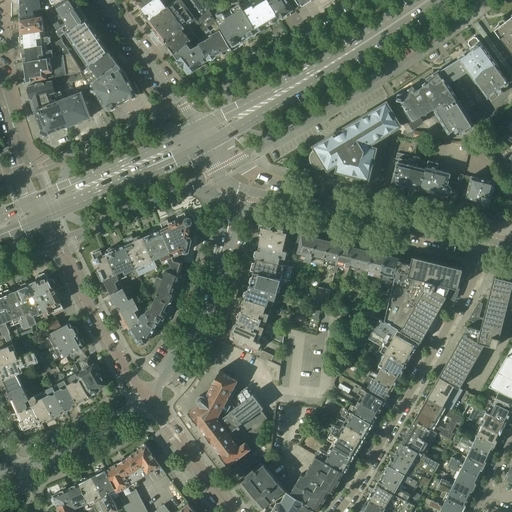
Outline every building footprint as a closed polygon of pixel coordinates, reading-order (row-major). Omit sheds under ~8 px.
[(20,0),(21,19),(37,17),(36,11),(40,10),(39,8),(46,7),(45,0),(20,0)] [(45,0),(46,7),(47,9),(50,7),(54,4),(55,4),(60,0),(45,0)] [(50,7),(47,9),(47,15),(53,24),(57,21),(63,17),(79,6),(74,0),(60,0),(55,4),(59,10),(54,13),(50,7)] [(132,0),(135,4),(138,5),(141,9),(153,0),(132,0)] [(153,0),(141,9),(144,12),(144,13),(144,14),(144,15),(144,16),(145,17),(145,18),(146,19),(147,20),(148,20),(149,21),(150,20),(167,7),(163,1),(164,0),(153,0)] [(191,0),(176,0),(167,7),(150,20),(150,21),(149,25),(161,42),(163,40),(165,43),(189,24),(196,19),(200,24),(212,14),(213,17),(218,14),(210,0),(197,0),(194,3),(191,0)] [(266,26),(271,23),(271,24),(272,24),(273,24),(274,24),(275,23),(276,22),(276,21),(276,20),(279,18),(268,0),(265,0),(263,1),(262,0),(247,0),(241,4),(257,32),(258,32),(261,33),(265,31),(265,27),(266,27),(266,26)] [(268,0),(279,18),(280,18),(283,19),(287,17),(287,14),(293,10),(287,0),(268,0)] [(257,33),(257,32),(241,4),(240,3),(231,9),(233,13),(226,17),(224,15),(217,19),(232,45),(247,37),(248,38),(249,38),(250,38),(250,39),(251,39),(252,38),(253,38),(254,38),(255,37),(256,36),(256,35),(257,34),(257,33)] [(57,21),(53,24),(60,36),(67,32),(77,24),(87,18),(79,6),(63,17),(67,23),(62,27),(57,21)] [(511,15),(501,25),(500,24),(495,28),(496,29),(495,30),(511,52),(511,14),(511,15)] [(21,19),(22,33),(44,29),(45,29),(43,15),(37,17),(21,19)] [(67,32),(60,36),(62,38),(71,53),(82,71),(89,65),(109,50),(91,24),(88,19),(87,18),(77,24),(67,32)] [(169,46),(175,53),(190,41),(195,37),(192,31),(193,30),(189,24),(165,43),(168,46),(169,46)] [(21,35),(19,37),(19,41),(21,42),(22,42),(22,47),(43,44),(46,43),(48,43),(49,43),(51,41),(50,37),(48,36),(47,36),(45,36),(44,29),(22,33),(22,35),(21,35)] [(196,37),(200,44),(208,59),(209,58),(210,58),(211,58),(212,58),(213,58),(213,57),(214,57),(215,56),(215,55),(221,52),(223,54),(225,55),(230,52),(231,48),(220,29),(211,34),(212,35),(201,41),(198,35),(196,37)] [(43,44),(22,47),(24,61),(51,56),(71,53),(62,38),(52,45),(52,50),(48,50),(46,43),(43,44)] [(480,41),(479,41),(476,38),(474,38),(469,41),(468,43),(470,47),(471,48),(458,57),(459,58),(440,71),(440,70),(410,89),(410,90),(403,94),(400,94),(398,100),(402,100),(405,106),(397,110),(399,115),(398,115),(406,129),(402,131),(405,136),(425,138),(426,131),(407,130),(422,120),(419,115),(432,107),(448,132),(457,126),(461,133),(474,124),(447,83),(467,70),(485,97),(508,82),(480,41)] [(194,47),(190,41),(175,53),(189,73),(192,73),(196,69),(197,66),(196,65),(208,59),(200,44),(194,47)] [(89,65),(82,71),(86,78),(89,85),(93,82),(99,77),(118,63),(118,62),(109,50),(89,65)] [(24,62),(22,65),(25,67),(26,75),(24,78),(27,80),(27,81),(52,77),(82,71),(71,53),(51,56),(24,61),(24,62)] [(99,77),(93,82),(97,91),(95,92),(102,107),(105,105),(106,108),(110,109),(116,106),(118,103),(117,102),(129,96),(132,97),(135,96),(136,93),(140,91),(135,81),(131,83),(125,71),(123,72),(118,63),(99,77)] [(37,84),(28,86),(31,98),(30,98),(33,110),(35,109),(42,129),(41,131),(48,135),(50,132),(68,125),(68,126),(78,122),(83,120),(91,116),(81,91),(68,96),(66,90),(55,94),(53,82),(56,81),(56,83),(65,81),(66,84),(86,78),(82,71),(52,77),(52,81),(44,82),(42,81),(38,82),(37,84)] [(401,125),(387,102),(345,127),(346,128),(336,135),(334,133),(315,145),(316,147),(313,149),(312,151),(311,154),(310,157),(311,160),(312,162),(314,165),(316,166),(319,168),(322,168),(325,167),(327,166),(328,168),(339,162),(339,163),(338,170),(369,178),(377,146),(368,145),(401,125)] [(413,159),(413,161),(407,184),(421,188),(426,169),(417,166),(420,157),(414,156),(413,159)] [(393,181),(407,184),(413,161),(413,159),(409,158),(408,160),(399,158),(398,162),(393,181)] [(421,188),(436,192),(436,193),(437,195),(441,196),(443,194),(444,194),(445,194),(450,193),(452,187),(448,184),(451,173),(437,170),(439,163),(428,160),(426,169),(421,188)] [(457,173),(454,186),(461,188),(464,175),(457,173)] [(472,176),(467,197),(479,200),(478,202),(489,205),(495,182),(472,176)] [(163,229),(174,254),(182,250),(183,253),(188,254),(188,251),(190,250),(193,238),(192,236),(190,236),(192,222),(193,220),(192,217),(190,216),(189,217),(187,214),(186,214),(185,212),(177,216),(178,218),(169,222),(168,219),(161,223),(163,229)] [(261,235),(260,244),(283,250),(287,231),(286,230),(285,228),(279,226),(277,228),(263,224),(263,225),(260,225),(258,234),(261,235)] [(311,262),(312,260),(317,238),(312,236),(312,235),(311,234),(311,233),(310,232),(308,230),(305,229),(301,228),(297,227),(294,249),(298,250),(296,258),(311,262)] [(177,259),(174,254),(163,229),(152,234),(150,232),(145,234),(145,237),(155,259),(162,257),(163,260),(168,258),(171,265),(171,268),(181,271),(184,261),(177,259)] [(124,239),(125,242),(127,245),(137,266),(145,262),(147,266),(151,264),(150,261),(155,259),(145,237),(142,239),(140,236),(133,238),(132,236),(124,239)] [(324,263),(329,241),(317,238),(312,260),(324,263)] [(342,244),(329,241),(324,263),(337,266),(342,244)] [(288,251),(287,251),(283,250),(260,244),(259,250),(258,250),(256,251),(255,255),(256,257),(258,258),(257,258),(283,265),(285,258),(286,258),(288,251)] [(339,267),(349,270),(350,267),(355,247),(342,244),(337,266),(335,272),(337,273),(339,267)] [(107,254),(120,279),(131,274),(130,271),(138,268),(137,266),(127,245),(117,250),(116,248),(115,248),(114,247),(113,247),(112,247),(111,247),(110,248),(109,248),(108,249),(108,250),(107,251),(107,252),(107,253),(107,254)] [(372,251),(355,247),(350,267),(368,271),(372,251)] [(118,280),(120,279),(107,254),(103,256),(101,250),(93,254),(95,260),(94,262),(96,265),(99,265),(100,269),(98,271),(103,281),(106,279),(113,293),(120,290),(117,283),(118,280)] [(372,251),(368,271),(375,273),(375,276),(381,277),(386,255),(372,251)] [(400,258),(386,255),(381,277),(394,281),(400,258)] [(293,267),(283,265),(257,258),(256,264),(253,263),(251,270),(254,271),(254,272),(280,279),(281,279),(289,281),(293,267)] [(384,321),(420,342),(445,299),(452,283),(453,283),(455,269),(413,258),(412,261),(407,279),(400,277),(399,282),(394,281),(384,321)] [(407,279),(412,261),(400,258),(394,281),(399,282),(400,277),(407,279)] [(181,274),(180,273),(181,271),(171,268),(170,271),(167,270),(161,285),(155,283),(151,293),(157,296),(169,303),(172,302),(175,296),(174,293),(173,293),(177,282),(178,282),(179,282),(180,282),(181,281),(182,280),(182,279),(183,278),(183,277),(183,276),(182,275),(182,274),(181,274)] [(281,279),(280,279),(254,272),(253,277),(251,278),(249,282),(251,284),(250,285),(277,293),(278,293),(280,286),(281,279)] [(49,320),(46,314),(52,311),(54,314),(62,311),(63,308),(53,287),(54,286),(55,285),(55,284),(55,283),(55,282),(55,281),(55,280),(54,280),(53,279),(52,279),(51,279),(50,279),(49,279),(49,278),(48,278),(48,276),(44,273),(37,276),(36,280),(31,282),(30,285),(42,315),(42,316),(45,322),(49,320)] [(480,331),(500,336),(507,307),(511,307),(511,280),(495,276),(493,284),(480,331)] [(119,305),(123,312),(139,304),(136,298),(132,300),(120,280),(118,281),(123,288),(120,290),(113,293),(115,296),(114,296),(113,299),(115,304),(118,305),(119,305)] [(37,324),(35,317),(42,315),(30,285),(29,285),(29,284),(26,282),(21,284),(21,287),(21,288),(17,290),(31,326),(37,324)] [(247,297),(246,298),(272,306),(274,300),(276,301),(278,293),(277,293),(250,285),(249,290),(248,290),(246,291),(245,295),(246,297),(247,297)] [(318,286),(316,296),(328,299),(331,290),(318,286)] [(2,292),(16,325),(23,322),(25,328),(31,326),(17,290),(12,292),(11,291),(9,289),(2,292)] [(11,334),(9,328),(16,325),(2,292),(0,292),(0,323),(2,330),(5,336),(11,334)] [(169,303),(157,296),(153,307),(149,310),(149,313),(150,319),(148,323),(156,327),(162,318),(164,320),(168,311),(165,310),(169,303)] [(273,307),(272,306),(246,298),(243,299),(241,305),(243,307),(242,311),(268,320),(274,322),(274,320),(269,318),(273,307)] [(130,325),(131,327),(140,322),(143,319),(142,318),(138,312),(142,309),(139,304),(123,312),(126,318),(124,320),(127,327),(130,325)] [(263,331),(268,320),(242,311),(241,311),(239,312),(237,318),(238,319),(238,320),(237,323),(262,334),(268,336),(269,334),(263,331)] [(151,336),(156,327),(148,323),(150,319),(149,313),(145,314),(142,318),(143,319),(140,322),(131,327),(131,328),(130,330),(133,335),(135,336),(136,335),(141,343),(144,344),(148,342),(148,338),(151,337),(151,336)] [(420,342),(384,321),(380,319),(372,317),(366,328),(373,332),(369,338),(388,349),(386,353),(407,365),(409,361),(420,342)] [(50,332),(62,326),(58,319),(46,325),(50,332)] [(44,339),(49,336),(55,346),(77,335),(77,334),(78,333),(79,331),(77,327),(74,327),(73,327),(70,322),(62,326),(50,332),(43,337),(44,339)] [(232,329),(233,332),(231,337),(232,338),(261,351),(264,344),(262,343),(262,342),(259,341),(262,334),(237,323),(234,324),(232,329)] [(440,376),(457,386),(460,388),(485,343),(497,346),(500,336),(480,331),(479,330),(480,329),(476,327),(475,328),(470,325),(467,328),(440,376)] [(22,339),(35,334),(33,329),(20,335),(22,339)] [(271,337),(283,342),(284,336),(283,334),(274,331),(271,337)] [(77,335),(55,346),(50,349),(50,351),(56,348),(61,359),(84,346),(85,343),(83,339),(80,339),(77,335)] [(0,365),(23,355),(21,350),(32,346),(29,339),(0,349),(0,365)] [(500,390),(511,396),(511,346),(490,385),(500,390)] [(269,359),(281,365),(282,359),(274,356),(275,355),(263,350),(260,358),(265,360),(268,361),(269,359)] [(34,351),(23,355),(0,365),(0,368),(1,372),(0,372),(0,377),(0,378),(4,378),(4,379),(17,374),(25,370),(23,364),(28,362),(29,363),(37,359),(34,351)] [(383,367),(400,376),(407,365),(386,353),(384,352),(377,363),(380,365),(383,367)] [(73,366),(74,367),(90,396),(99,390),(98,389),(106,384),(99,372),(101,370),(97,362),(94,363),(90,356),(82,360),(87,368),(80,372),(76,364),(73,366)] [(280,379),(281,365),(269,359),(268,361),(267,364),(274,379),(280,379)] [(320,386),(321,363),(301,362),(301,386),(320,386)] [(72,368),(75,373),(65,379),(78,403),(81,404),(86,401),(87,398),(90,396),(74,367),(72,368)] [(393,388),(400,376),(383,367),(379,374),(372,370),(369,375),(376,379),(393,388)] [(242,402),(235,407),(230,401),(237,388),(234,387),(238,380),(220,370),(206,395),(205,395),(204,394),(203,394),(202,394),(201,395),(200,395),(199,396),(198,397),(198,398),(198,399),(198,400),(198,401),(199,403),(200,403),(188,412),(229,465),(251,448),(246,442),(251,438),(241,425),(264,407),(248,386),(237,395),(242,402)] [(13,399),(19,411),(27,408),(28,405),(26,400),(30,398),(25,389),(17,374),(4,379),(9,390),(8,391),(7,393),(9,398),(11,399),(13,399)] [(75,405),(78,403),(65,379),(62,374),(60,375),(63,380),(53,385),(66,409),(67,410),(69,411),(74,408),(75,405)] [(376,379),(369,375),(366,380),(373,384),(369,391),(386,401),(393,388),(376,379)] [(457,386),(440,376),(428,397),(451,410),(463,390),(460,388),(457,386)] [(63,412),(63,411),(66,409),(53,385),(50,380),(48,381),(51,386),(41,391),(54,416),(57,417),(62,414),(63,412)] [(386,401),(369,391),(362,387),(358,393),(364,396),(361,402),(379,413),(386,401)] [(35,408),(42,421),(45,420),(46,420),(48,421),(53,419),(54,416),(41,391),(32,397),(27,388),(25,389),(30,398),(35,408)] [(496,397),(486,392),(483,396),(486,397),(511,410),(511,408),(511,396),(500,390),(496,397)] [(464,418),(462,417),(451,410),(428,397),(415,420),(438,433),(450,440),(464,418)] [(481,408),(506,421),(511,410),(486,397),(481,408)] [(361,402),(358,407),(352,403),(349,410),(373,424),(377,417),(379,413),(361,402)] [(469,418),(482,424),(500,433),(506,421),(481,408),(476,406),(469,418)] [(42,421),(35,408),(28,411),(27,408),(19,411),(22,420),(21,420),(19,423),(22,428),(24,429),(33,425),(33,426),(36,426),(41,424),(42,422),(42,421)] [(346,408),(342,415),(347,418),(344,423),(366,436),(373,424),(349,410),(346,408)] [(438,433),(415,420),(408,431),(431,444),(438,433)] [(359,448),(366,436),(344,423),(341,428),(336,425),(332,432),(359,448)] [(476,435),(495,444),(500,433),(482,424),(479,430),(476,435)] [(431,444),(408,431),(402,442),(425,455),(431,444)] [(352,460),(359,448),(332,432),(328,439),(334,442),(330,447),(352,460)] [(460,440),(489,454),(495,444),(476,435),(473,441),(470,439),(463,435),(460,440)] [(484,465),(489,454),(460,440),(458,445),(464,448),(461,454),(466,457),(484,465)] [(402,442),(395,454),(433,475),(439,464),(437,462),(425,455),(402,442)] [(115,488),(117,491),(128,511),(171,511),(164,504),(154,511),(148,511),(136,487),(139,485),(137,481),(147,473),(160,464),(152,453),(154,451),(149,443),(147,444),(146,443),(146,444),(145,443),(137,448),(138,450),(136,452),(119,462),(111,466),(111,467),(106,470),(115,488)] [(352,460),(330,447),(327,453),(322,449),(317,456),(345,473),(352,460)] [(431,479),(433,475),(395,454),(389,465),(423,483),(427,486),(431,479)] [(331,490),(334,492),(345,473),(317,456),(316,456),(305,475),(302,473),(291,493),(317,509),(319,510),(331,490)] [(450,461),(479,475),(482,468),(484,465),(466,457),(463,463),(459,461),(459,460),(452,457),(450,461)] [(451,475),(456,477),(474,486),(476,481),(479,475),(450,461),(447,466),(454,469),(451,475)] [(254,468),(245,475),(247,477),(238,484),(260,511),(286,491),(264,464),(255,470),(254,468)] [(389,465),(383,474),(400,484),(403,480),(416,488),(418,486),(420,488),(423,483),(389,465)] [(98,474),(93,476),(111,511),(112,511),(119,509),(110,491),(115,488),(106,470),(105,470),(104,470),(103,469),(102,469),(101,470),(100,470),(99,471),(98,472),(98,473),(98,474)] [(398,488),(400,484),(383,474),(377,484),(402,498),(415,505),(419,499),(421,496),(414,492),(411,495),(398,488)] [(80,482),(89,501),(95,498),(102,511),(111,511),(93,476),(88,479),(87,478),(86,478),(85,478),(84,478),(83,478),(83,479),(82,479),(81,480),(81,481),(81,482),(80,482)] [(439,483),(468,497),(471,490),(472,491),(474,486),(456,477),(452,485),(449,483),(449,482),(441,478),(439,483)] [(80,482),(79,483),(79,481),(75,482),(72,484),(73,486),(69,488),(78,508),(90,502),(89,501),(80,482)] [(469,497),(468,497),(439,483),(435,481),(433,485),(445,491),(445,490),(449,492),(446,499),(464,508),(469,497)] [(402,498),(377,484),(369,497),(387,507),(389,503),(396,507),(402,498)] [(69,488),(68,488),(67,487),(63,487),(60,490),(61,492),(52,495),(53,497),(51,498),(53,502),(55,502),(57,507),(58,507),(66,503),(67,504),(71,504),(73,510),(78,508),(69,488)] [(315,511),(317,509),(291,493),(288,491),(281,503),(277,501),(277,502),(278,502),(273,511),(272,510),(271,511),(272,511),(315,511)] [(365,511),(383,511),(387,507),(369,497),(369,498),(361,510),(365,511)] [(410,511),(415,505),(402,498),(396,507),(393,511),(410,511)] [(427,498),(425,502),(443,511),(445,511),(461,511),(464,508),(446,499),(442,506),(438,504),(439,503),(432,499),(431,500),(427,498)] [(74,511),(73,510),(71,504),(67,504),(66,503),(58,507),(60,511),(74,511)] [(196,511),(189,503),(177,511),(196,511)]
